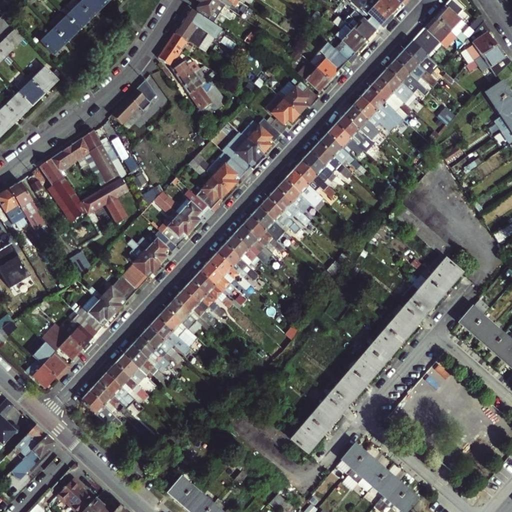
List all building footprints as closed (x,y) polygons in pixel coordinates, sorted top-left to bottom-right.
[(85,0),(81,4),(92,16),(105,3),(101,0),(85,0)] [(220,3),(215,0),(196,0),(196,1),(200,3),(196,9),(214,21),(220,13),(215,9),(220,3)] [(215,0),(220,3),(221,0),(225,0),(244,12),(247,7),(236,0),(215,0)] [(387,23),(393,17),(391,14),(377,2),(375,0),(367,0),(366,1),(365,0),(358,0),(353,7),(355,8),(361,13),(363,10),(380,26),(385,21),(387,23)] [(407,2),(404,0),(379,0),(377,2),(391,14),(400,4),(403,6),(407,2)] [(462,10),(450,0),(448,0),(444,5),(447,8),(436,19),(463,44),(467,39),(467,38),(458,29),(463,24),(460,20),(463,17),(459,14),(462,10)] [(81,4),(68,17),(79,28),(92,16),(81,4)] [(355,8),(349,14),(343,22),(365,42),(380,26),(363,10),(361,13),(355,8)] [(203,18),(190,9),(174,34),(186,42),(190,42),(198,48),(202,41),(200,39),(202,36),(205,32),(219,42),(225,33),(203,19),(203,18)] [(68,17),(63,12),(58,17),(63,21),(55,29),(66,41),(79,28),(68,17)] [(343,22),(338,17),(333,22),(343,32),(337,38),(341,41),(334,50),(347,62),(365,42),(343,22)] [(469,27),(474,31),(483,22),(483,21),(478,17),(469,27)] [(410,42),(431,60),(443,47),(444,48),(451,41),(458,48),(463,44),(436,19),(426,30),(423,28),(410,42)] [(467,38),(467,39),(471,46),(465,50),(472,61),(474,60),(495,45),(489,35),(491,34),(483,22),(474,31),(467,38)] [(0,62),(26,37),(15,26),(0,41),(0,62)] [(66,41),(55,29),(42,42),(53,54),(66,41)] [(174,34),(158,59),(170,67),(177,57),(180,51),(186,42),(174,34)] [(253,38),(249,35),(244,42),(248,45),(253,38)] [(183,53),(187,47),(190,42),(186,42),(180,51),(183,53)] [(190,42),(187,47),(205,58),(206,56),(204,55),(205,53),(198,48),(190,42)] [(410,42),(402,51),(425,72),(429,67),(440,78),(445,73),(440,68),(431,60),(410,42)] [(329,81),(347,62),(334,50),(326,43),(309,63),(315,69),(329,81)] [(497,69),(498,70),(509,60),(506,55),(503,57),(495,45),(474,60),(479,69),(481,71),(487,67),(491,73),(497,69)] [(393,60),(416,81),(420,77),(432,87),(437,83),(425,72),(402,51),(393,60)] [(299,60),(297,61),(305,68),(309,63),(302,56),(299,60)] [(170,67),(172,70),(184,62),(177,57),(170,67)] [(385,70),(411,94),(416,88),(424,96),(428,92),(416,81),(393,60),(385,70)] [(184,62),(172,70),(180,82),(199,69),(194,62),(187,66),(184,62)] [(305,68),(299,74),(305,80),(315,69),(309,63),(305,68)] [(40,64),(28,76),(33,80),(45,68),(40,64)] [(164,66),(161,69),(168,78),(171,76),(164,66)] [(45,68),(33,80),(44,91),(57,79),(46,67),(45,68)] [(207,81),(199,69),(180,82),(189,94),(207,81)] [(319,93),(329,81),(315,69),(305,80),(319,93)] [(385,70),(376,79),(403,103),(407,98),(415,105),(419,101),(411,94),(385,70)] [(126,96),(126,95),(109,114),(119,123),(135,105),(140,109),(147,100),(146,99),(153,92),(144,74),(128,92),(129,93),(126,96)] [(226,103),(209,79),(207,81),(189,94),(205,117),(226,103)] [(368,88),(402,119),(407,115),(408,116),(413,112),(403,103),(376,79),(368,88)] [(31,104),(44,91),(33,80),(20,93),(31,104)] [(294,87),(283,100),(298,115),(305,107),(302,103),(304,101),(308,104),(311,107),(319,98),(300,81),(294,87)] [(494,103),(510,92),(502,81),(487,92),(494,103)] [(269,87),(276,94),(281,89),(274,82),(269,87)] [(442,87),(437,83),(432,87),(438,92),(442,87)] [(283,100),(294,87),(292,85),(280,97),(283,100)] [(368,88),(359,97),(382,118),(385,114),(387,116),(388,116),(397,124),(402,129),(407,124),(402,119),(368,88)] [(511,95),(510,92),(494,103),(502,115),(511,108),(511,95)] [(31,104),(20,93),(7,105),(18,116),(31,104)] [(275,118),(273,120),(269,124),(280,134),(287,127),(283,124),(287,119),(291,123),(298,115),(283,100),(280,97),(278,96),(266,109),(275,118)] [(351,106),(374,127),(378,122),(389,133),(394,128),(382,118),(359,97),(351,106)] [(0,124),(5,129),(18,116),(7,105),(0,112),(0,124)] [(351,106),(342,115),(365,136),(369,133),(375,138),(375,137),(381,142),(385,138),(374,127),(351,106)] [(437,117),(446,125),(454,116),(445,107),(437,117)] [(511,108),(502,115),(510,126),(511,124),(511,108)] [(385,114),(382,118),(394,128),(397,124),(388,116),(387,116),(385,114)] [(334,125),(357,145),(361,141),(370,149),(377,147),(365,136),(342,115),(334,125)] [(274,142),(280,134),(269,124),(266,121),(263,119),(257,125),(258,127),(247,140),(262,154),(269,146),(266,143),(270,138),(274,142)] [(243,136),(247,140),(258,127),(257,125),(253,122),(241,135),(243,136)] [(237,131),(229,124),(225,128),(232,135),(237,131)] [(511,124),(510,126),(503,131),(511,142),(511,141),(511,124)] [(334,125),(325,134),(348,155),(352,150),(364,161),(368,156),(357,145),(334,125)] [(102,145),(107,154),(112,152),(99,129),(94,132),(102,145)] [(89,153),(102,145),(94,132),(93,131),(70,146),(78,158),(88,152),(89,153)] [(325,134),(317,143),(340,164),(344,159),(356,170),(360,165),(348,155),(325,134)] [(236,151),(229,159),(245,173),(251,166),(247,163),(251,158),(255,161),(262,154),(247,140),(243,136),(232,148),(236,151)] [(309,152),(332,173),(335,169),(347,179),(352,174),(340,164),(317,143),(309,152)] [(114,167),(107,154),(102,145),(89,153),(102,174),(114,167)] [(78,158),(70,146),(63,151),(71,163),(78,158)] [(456,147),(442,156),(446,163),(461,154),(456,147)] [(236,151),(232,148),(226,155),(229,159),(236,151)] [(63,151),(39,166),(53,185),(48,189),(71,222),(86,213),(87,216),(106,205),(117,224),(127,218),(116,198),(128,191),(120,179),(109,186),(81,203),(59,171),(71,163),(63,151)] [(309,152),(300,161),(316,176),(320,172),(330,182),(331,181),(339,188),(343,184),(332,173),(309,152)] [(193,159),(198,164),(202,160),(197,155),(193,159)] [(229,159),(226,155),(216,166),(213,163),(210,167),(202,160),(198,164),(206,172),(210,175),(227,192),(235,184),(231,180),(235,176),(239,179),(245,173),(229,159)] [(201,176),(206,172),(198,164),(193,159),(188,164),(201,176)] [(300,161),(292,170),(315,192),(319,187),(330,198),(335,193),(316,176),(300,161)] [(106,182),(118,175),(114,167),(102,174),(106,182)] [(315,192),(292,170),(283,180),(306,201),(310,197),(322,207),(326,202),(315,192)] [(402,170),(394,179),(399,184),(407,174),(402,170)] [(34,175),(29,178),(32,184),(30,185),(35,193),(42,189),(43,189),(39,181),(38,181),(34,175)] [(120,179),(118,175),(106,182),(109,186),(120,179)] [(210,179),(195,195),(207,206),(213,212),(219,207),(216,204),(227,192),(210,175),(208,177),(210,179)] [(318,211),(306,201),(283,180),(275,189),(302,214),(306,209),(313,216),(318,211)] [(20,183),(8,190),(22,211),(34,231),(41,227),(44,232),(45,231),(47,234),(51,232),(20,183)] [(478,191),(475,186),(469,190),(472,195),(478,191)] [(42,189),(35,193),(38,199),(45,194),(42,189)] [(195,195),(188,189),(182,196),(186,199),(174,212),(193,229),(200,221),(197,218),(207,206),(195,195)] [(302,214),(275,189),(266,198),(289,220),(293,215),(305,226),(309,220),(302,214)] [(0,205),(9,219),(22,211),(8,190),(0,195),(0,205)] [(175,205),(162,192),(158,196),(171,209),(175,205)] [(158,230),(164,236),(176,247),(193,229),(174,212),(171,209),(158,196),(153,201),(170,216),(159,228),(157,229),(158,230)] [(299,229),(289,220),(266,198),(258,208),(281,229),(284,225),(289,229),(295,234),(299,229)] [(397,219),(406,209),(400,204),(391,214),(397,219)] [(249,217),(272,238),(276,233),(287,244),(292,239),(285,233),(281,229),(258,208),(249,217)] [(400,222),(402,223),(411,213),(406,209),(397,219),(400,222)] [(407,228),(416,218),(411,213),(402,223),(407,228)] [(249,217),(240,226),(264,247),(268,242),(279,252),(283,248),(272,238),(249,217)] [(411,230),(413,232),(421,222),(416,218),(407,228),(411,230)] [(370,225),(365,221),(357,231),(362,235),(370,225)] [(418,237),(427,227),(421,222),(413,232),(418,237)] [(284,225),(281,229),(285,233),(289,229),(284,225)] [(232,235),(255,256),(263,263),(271,254),(264,247),(240,226),(232,235)] [(163,236),(164,236),(158,230),(153,236),(156,239),(150,245),(144,239),(142,241),(128,227),(123,233),(131,240),(159,266),(167,258),(163,254),(172,244),(163,236)] [(431,231),(427,227),(418,237),(423,241),(431,231)] [(428,246),(437,235),(431,231),(423,241),(428,246)] [(223,245),(246,266),(255,256),(232,235),(223,245)] [(437,235),(428,246),(434,250),(442,240),(437,235)] [(159,266),(131,240),(127,244),(133,249),(128,254),(136,261),(121,276),(137,290),(148,278),(152,273),(159,266)] [(439,255),(447,244),(442,240),(434,250),(439,255)] [(453,249),(447,244),(439,255),(445,260),(453,249)] [(223,245),(215,254),(250,285),(258,276),(246,266),(223,245)] [(29,246),(22,250),(31,264),(39,258),(33,250),(32,250),(29,246)] [(71,256),(78,272),(92,266),(85,250),(71,256)] [(348,255),(342,251),(335,262),(340,266),(348,255)] [(207,263),(234,288),(241,295),(250,285),(215,254),(207,263)] [(0,264),(8,259),(6,256),(0,259),(0,264)] [(445,260),(436,270),(450,283),(459,272),(445,260)] [(335,262),(334,261),(326,271),(333,277),(340,266),(335,262)] [(207,263),(198,272),(221,293),(224,290),(229,294),(234,288),(207,263)] [(427,281),(442,293),(450,283),(436,270),(427,281)] [(427,274),(424,271),(414,285),(417,288),(427,274)] [(198,272),(189,282),(212,302),(221,293),(198,272)] [(79,279),(76,274),(65,281),(69,286),(77,281),(79,279)] [(137,290),(121,276),(103,297),(91,287),(88,291),(99,301),(113,315),(137,290)] [(427,281),(418,291),(433,303),(442,293),(427,281)] [(212,302),(189,282),(181,291),(204,312),(208,307),(220,317),(224,313),(212,302)] [(181,291),(173,300),(196,321),(207,331),(216,322),(204,312),(181,291)] [(433,303),(418,291),(409,301),(424,314),(433,303)] [(245,298),(241,295),(236,300),(239,303),(245,298)] [(233,303),(224,296),(220,301),(228,309),(233,303)] [(173,300),(164,309),(187,330),(196,321),(173,300)] [(113,315),(99,301),(87,314),(82,309),(77,314),(97,333),(113,315)] [(419,320),(424,314),(409,301),(408,303),(405,306),(404,307),(419,320)] [(43,311),(49,307),(45,302),(38,306),(43,311)] [(488,311),(477,302),(460,322),(470,331),(483,317),(488,311)] [(404,307),(395,318),(410,330),(419,320),(404,307)] [(164,309),(155,319),(188,349),(197,339),(187,330),(164,309)] [(82,349),(97,333),(77,314),(62,331),(82,349)] [(0,329),(1,328),(7,325),(12,321),(8,316),(1,320),(0,320),(0,329)] [(470,331),(481,340),(494,326),(483,317),(470,331)] [(395,318),(386,328),(400,341),(410,330),(395,318)] [(147,327),(170,349),(174,344),(186,355),(190,350),(188,349),(155,319),(147,327)] [(82,349),(62,331),(55,324),(40,339),(55,352),(58,349),(71,360),(82,349)] [(377,339),(386,328),(381,324),(372,335),(377,339)] [(1,328),(6,333),(11,329),(7,325),(1,328)] [(284,334),(291,340),(298,330),(293,325),(284,334)] [(491,349),(503,335),(494,326),(481,340),(491,349)] [(147,327),(139,337),(162,358),(166,353),(178,364),(182,359),(170,349),(147,327)] [(377,339),(392,351),(400,341),(386,328),(377,339)] [(511,345),(511,342),(503,335),(491,349),(502,358),(511,345)] [(139,337),(130,346),(157,370),(161,366),(169,373),(174,368),(162,358),(139,337)] [(382,362),(392,351),(377,339),(368,349),(382,362)] [(511,345),(502,358),(511,367),(511,366),(511,345)] [(130,346),(121,355),(145,376),(149,371),(161,382),(165,377),(157,370),(130,346)] [(28,353),(40,364),(55,378),(66,367),(52,355),(49,358),(42,352),(40,355),(32,348),(28,353)] [(368,349),(359,360),(374,373),(382,362),(368,349)] [(55,352),(52,355),(66,367),(55,378),(58,380),(71,367),(55,352)] [(121,355),(113,365),(140,389),(144,384),(149,380),(145,376),(121,355)] [(182,359),(178,364),(186,371),(190,367),(182,359)] [(359,360),(350,370),(365,383),(374,373),(359,360)] [(55,378),(40,364),(38,366),(40,368),(37,372),(31,366),(26,371),(32,377),(45,389),(55,378)] [(252,371),(256,375),(265,368),(261,364),(252,371)] [(105,373),(128,394),(131,390),(143,401),(148,396),(140,389),(113,365),(105,373)] [(245,382),(254,377),(250,370),(241,376),(245,382)] [(365,383),(350,370),(341,381),(356,394),(365,383)] [(134,400),(128,394),(105,373),(96,382),(126,409),(134,400)] [(341,381),(336,378),(327,388),(332,391),(341,381)] [(341,381),(332,391),(347,404),(356,394),(341,381)] [(88,392),(111,413),(115,408),(127,419),(131,414),(126,409),(96,382),(88,392)] [(328,396),(326,398),(341,411),(347,404),(332,391),(330,394),(328,396)] [(79,401),(106,426),(111,420),(118,426),(121,423),(111,413),(88,392),(79,401)] [(311,404),(317,408),(326,398),(320,393),(311,404)] [(143,401),(147,404),(152,399),(148,396),(143,401)] [(326,398),(317,408),(332,421),(341,411),(326,398)] [(0,416),(11,404),(6,399),(0,405),(0,443),(1,444),(12,433),(13,433),(13,432),(14,432),(15,432),(16,431),(17,430),(17,429),(17,428),(17,427),(17,426),(17,425),(16,425),(16,424),(15,424),(15,423),(14,423),(13,423),(12,423),(11,423),(10,423),(10,424),(9,424),(9,425),(0,416)] [(239,414),(244,419),(253,408),(247,404),(239,414)] [(253,408),(244,419),(250,423),(258,413),(254,409),(253,408)] [(332,421),(317,408),(308,419),(323,432),(332,421)] [(258,413),(250,423),(255,427),(264,417),(261,415),(258,413)] [(264,417),(255,427),(260,432),(269,422),(264,417)] [(308,419),(299,430),(314,442),(323,432),(308,419)] [(269,422),(260,432),(265,436),(274,426),(269,422)] [(21,440),(16,445),(14,447),(24,457),(46,435),(35,425),(30,430),(25,435),(21,440)] [(274,426),(265,436),(270,440),(279,430),(274,426)] [(279,430),(270,440),(276,445),(284,435),(279,430)] [(314,442),(299,430),(290,440),(305,453),(314,442)] [(24,457),(22,459),(10,471),(19,480),(25,474),(26,474),(26,473),(54,443),(46,435),(24,457)] [(165,446),(170,450),(179,441),(173,435),(164,445),(165,446)] [(284,435),(276,445),(282,450),(290,440),(284,435)] [(225,448),(219,443),(212,451),(217,455),(219,452),(220,453),(225,448)] [(341,460),(352,469),(364,454),(354,445),(341,460)] [(165,446),(156,456),(160,460),(170,451),(170,450),(165,446)] [(14,447),(12,450),(22,459),(24,457),(14,447)] [(230,453),(225,448),(220,453),(226,458),(230,453)] [(364,454),(352,469),(362,478),(375,463),(364,454)] [(131,468),(136,473),(142,478),(151,468),(146,463),(140,458),(131,468)] [(241,471),(245,466),(240,461),(236,466),(241,471)] [(385,472),(375,463),(362,478),(372,486),(385,472)] [(246,475),(251,471),(245,466),(241,471),(246,475)] [(385,472),(372,486),(370,490),(380,499),(395,481),(385,472)] [(180,478),(168,493),(179,502),(191,487),(180,478)] [(74,511),(81,511),(92,500),(80,489),(81,487),(72,479),(55,497),(63,504),(64,503),(74,511)] [(263,489),(267,485),(261,480),(257,484),(263,489)] [(390,508),(393,504),(405,489),(395,481),(380,499),(390,508)] [(263,489),(258,495),(262,498),(266,493),(268,494),(272,489),(267,485),(263,489)] [(201,496),(191,487),(179,502),(189,511),(201,496)] [(393,504),(402,511),(405,511),(417,499),(405,489),(393,504)] [(277,494),(269,503),(275,509),(279,504),(283,507),(287,502),(281,497),(277,494)] [(201,496),(189,511),(190,511),(205,511),(212,505),(201,496)] [(108,511),(110,509),(105,503),(102,506),(94,499),(92,500),(81,511),(108,511)] [(289,511),(293,507),(287,502),(283,507),(289,511)] [(44,511),(46,510),(38,503),(29,511),(44,511)]
